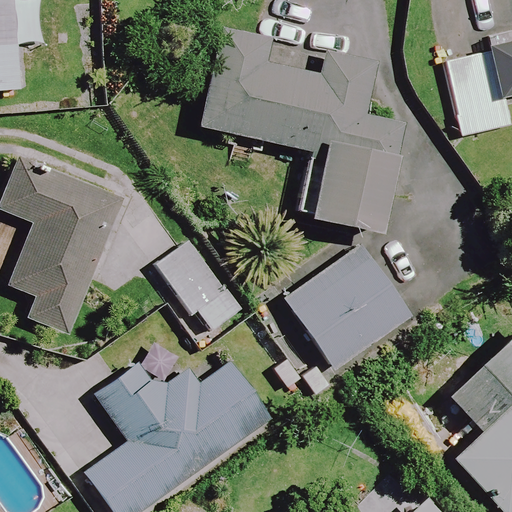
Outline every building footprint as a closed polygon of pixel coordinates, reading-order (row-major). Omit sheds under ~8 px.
[(368,68),(214,36),(193,132),(311,156),(296,223),(370,239),(393,127),(357,119),(368,68)] [(511,37),(480,44),(482,56),(441,65),(457,141),(508,130),(502,102),(511,100),(511,37)] [(0,51),(0,104),(13,104),(9,51),(0,51)] [(118,197),(13,154),(0,187),(0,217),(26,227),(1,288),(30,300),(20,323),(61,339),(118,197)] [(194,241),(151,268),(200,345),(243,318),(194,241)] [(401,324),(350,251),(275,303),(326,376),(401,324)] [(510,511),(511,511),(511,330),(473,367),(509,405),(448,464),(493,511),(510,511)] [(192,391),(162,347),(90,398),(124,447),(78,480),(100,511),(139,511),(260,427),(220,371),(192,391)] [(219,511),(194,484),(165,510),(166,511),(219,511)] [(419,511),(408,501),(396,511),(419,511)]
